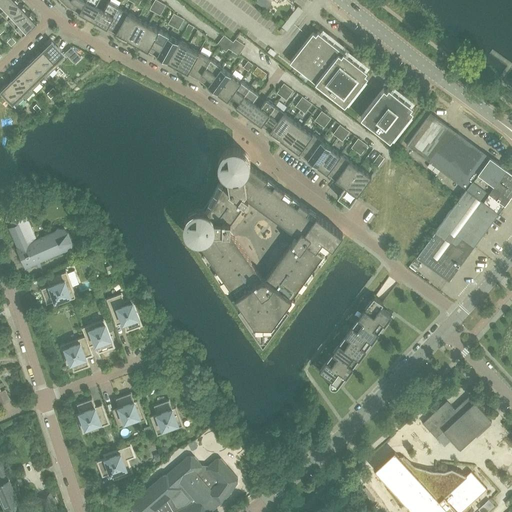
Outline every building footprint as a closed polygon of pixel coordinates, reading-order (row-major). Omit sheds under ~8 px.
[(0,0),(0,9),(1,10),(11,0),(0,0)] [(16,0),(11,0),(1,10),(8,18),(22,5),(16,0)] [(85,0),(69,0),(66,4),(79,11),(79,12),(85,0)] [(93,19),(100,7),(96,5),(98,0),(85,0),(79,12),(93,19)] [(100,7),(93,19),(107,27),(118,6),(109,0),(104,9),(100,7)] [(157,0),(154,0),(150,9),(155,12),(161,2),(157,0)] [(271,2),(268,0),(257,0),(259,1),(257,2),(266,9),(272,3),(271,2)] [(166,4),(161,2),(155,12),(160,15),(166,4)] [(22,5),(8,18),(15,26),(29,13),(22,5)] [(128,11),(118,6),(107,27),(116,32),(128,11)] [(128,11),(116,32),(127,38),(138,18),(128,12),(128,11)] [(29,13),(15,26),(23,34),(37,21),(29,13)] [(173,26),(179,16),(174,13),(168,23),(173,26)] [(178,29),(184,19),(179,16),(173,26),(178,29)] [(148,24),(138,18),(127,38),(137,44),(148,24)] [(188,36),(194,26),(188,23),(183,33),(188,36)] [(158,29),(148,24),(137,44),(148,49),(159,29),(159,28),(158,29)] [(169,34),(159,29),(148,49),(148,50),(148,49),(157,54),(157,55),(169,34)] [(290,61),(302,71),(299,74),(306,79),(308,76),(345,104),(368,75),(365,73),(367,70),(359,63),(361,60),(354,55),(352,58),(333,43),(336,40),(329,35),(326,38),(318,31),(316,34),(313,32),(290,61)] [(169,34),(157,55),(168,61),(179,40),(179,39),(178,40),(169,35),(169,34)] [(230,46),(233,42),(224,34),(220,39),(230,46)] [(12,36),(7,40),(12,45),(16,40),(12,36)] [(245,45),(235,38),(232,43),(242,50),(245,45)] [(226,51),(230,46),(220,39),(217,44),(226,51)] [(189,45),(179,40),(168,61),(177,66),(189,45)] [(53,42),(44,50),(55,62),(64,53),(53,42)] [(239,55),(242,50),(232,43),(229,49),(239,55)] [(189,45),(177,66),(188,72),(199,51),(198,51),(189,46),(189,45)] [(71,47),(65,52),(75,63),(81,57),(71,47)] [(55,62),(44,50),(37,57),(36,56),(35,57),(47,70),(56,62),(55,62)] [(211,57),(199,51),(188,72),(198,77),(211,57)] [(47,70),(35,57),(33,59),(34,59),(27,66),(38,78),(47,70)] [(222,65),(211,57),(198,77),(208,84),(208,85),(222,65)] [(253,64),(248,60),(241,70),(246,73),(253,64)] [(222,66),(222,65),(208,85),(218,92),(231,73),(222,66)] [(38,78),(27,66),(20,73),(19,72),(18,74),(30,86),(38,78)] [(262,70),(257,66),(250,76),(255,79),(262,70)] [(267,73),(262,70),(255,79),(260,83),(267,73)] [(240,80),(231,73),(218,92),(227,99),(241,80),(241,79),(240,80)] [(17,75),(10,82),(21,94),(30,86),(18,74),(17,75)] [(250,86),(241,80),(227,99),(228,99),(236,105),(250,86)] [(21,94),(10,82),(1,90),(12,102),(21,94)] [(288,86),(284,83),(277,92),(282,96),(288,86)] [(248,114),(257,103),(253,101),(259,93),(250,86),(236,105),(245,112),(248,114)] [(293,90),(288,86),(282,96),(286,99),(293,90)] [(384,87),(360,117),(390,140),(413,111),(410,108),(413,106),(404,99),(406,96),(399,91),(397,93),(389,87),(387,90),(384,87)] [(12,106),(14,104),(2,92),(0,95),(12,106)] [(307,100),(302,96),(295,106),(300,109),(307,100)] [(257,103),(248,114),(249,115),(261,124),(275,104),(266,98),(260,106),(257,104),(257,103)] [(312,103),(307,100),(300,109),(305,113),(312,103)] [(284,111),(275,104),(261,124),(269,130),(270,130),(284,111)] [(326,114),(322,110),(315,120),(319,123),(326,114)] [(284,111),(270,130),(279,137),(293,119),(284,112),(284,111)] [(430,112),(407,144),(466,188),(467,187),(490,156),(430,112)] [(331,117),(326,114),(319,123),(324,127),(331,117)] [(303,126),(293,119),(279,137),(289,144),(303,126)] [(345,128),(340,124),(333,134),(338,137),(345,128)] [(312,133),(303,126),(289,144),(299,151),(313,132),(312,133)] [(349,131),(345,128),(338,137),(342,141),(349,131)] [(322,139),(313,132),(299,151),(299,152),(307,157),(307,158),(322,139)] [(363,141),(358,138),(351,147),(356,151),(363,141)] [(322,139),(307,158),(317,165),(331,146),(321,140),(322,139)] [(368,145),(363,141),(356,151),(361,154),(368,145)] [(184,231),(186,235),(189,238),(192,240),(263,342),(343,233),(297,199),(272,180),(251,165),(251,163),(250,160),(249,156),(247,152),(244,150),(241,148),(237,147),(233,146),(229,147),(225,149),(222,151),(220,155),(218,158),(217,162),(218,166),(219,170),(221,174),(217,183),(213,192),(208,200),(203,208),(199,208),(195,209),(191,210),(188,213),(185,216),(184,220),(183,224),(183,228),(184,231)] [(340,153),(331,146),(317,165),(327,172),(341,153),(340,153)] [(350,159),(341,153),(327,172),(335,178),(350,159)] [(384,157),(379,153),(372,163),(377,167),(384,157)] [(511,171),(490,156),(467,187),(499,211),(511,193),(511,171)] [(350,159),(335,178),(345,185),(358,167),(349,160),(350,159)] [(359,166),(358,167),(345,185),(341,190),(342,199),(350,205),(371,175),(359,166)] [(461,194),(417,256),(449,279),(499,211),(467,187),(466,188),(461,194)] [(10,221),(12,226),(9,227),(18,247),(17,247),(26,267),(64,250),(67,250),(72,245),(72,240),(68,231),(64,228),(58,228),(55,230),(37,238),(26,213),(21,212),(10,221)] [(85,243),(98,240),(95,227),(82,230),(85,243)] [(85,257),(79,259),(81,266),(88,264),(85,257)] [(76,268),(69,270),(75,283),(82,280),(76,268)] [(76,297),(66,271),(52,277),(54,283),(42,288),(47,303),(62,298),(63,301),(76,297)] [(102,280),(97,282),(100,291),(105,289),(102,280)] [(142,325),(131,298),(124,300),(121,293),(107,298),(115,320),(122,318),(127,330),(142,325)] [(386,306),(375,299),(367,309),(387,323),(392,315),(384,309),(386,306)] [(387,323),(367,309),(361,318),(380,332),(387,323)] [(82,327),(85,335),(86,335),(88,342),(88,341),(94,339),(99,352),(114,346),(108,331),(115,329),(110,318),(104,320),(104,319),(82,327)] [(380,332),(361,318),(355,326),(374,340),(380,332)] [(374,340),(355,326),(348,335),(368,349),(374,340)] [(86,335),(85,335),(60,345),(65,357),(69,356),(74,370),(89,365),(85,352),(91,350),(88,341),(88,342),(86,335)] [(368,349),(348,335),(342,344),(362,358),(368,349)] [(362,358),(342,344),(336,352),(356,366),(362,358)] [(356,366),(336,352),(330,361),(349,376),(356,366)] [(349,376),(330,361),(323,370),(335,379),(333,381),(332,383),(333,386),(334,388),(337,389),(339,388),(341,387),(347,379),(349,376)] [(0,404),(10,400),(5,389),(1,391),(0,389),(0,404)] [(145,418),(140,405),(136,406),(131,392),(116,398),(121,410),(114,413),(119,427),(145,418)] [(460,448),(492,419),(470,395),(455,408),(447,400),(423,422),(436,437),(444,430),(460,448)] [(79,419),(84,432),(109,422),(104,408),(97,410),(92,398),(77,403),(83,418),(79,419)] [(175,414),(169,399),(154,405),(159,417),(152,420),(157,434),(183,425),(178,412),(175,414)] [(131,431),(125,434),(127,439),(134,436),(131,431)] [(195,440),(188,444),(191,448),(193,449),(197,447),(197,444),(195,440)] [(97,461),(103,476),(115,471),(118,478),(133,472),(130,465),(126,466),(123,460),(135,455),(131,444),(110,452),(112,455),(97,461)] [(163,454),(169,451),(167,445),(160,447),(163,454)] [(394,451),(374,469),(413,511),(460,511),(487,488),(471,470),(466,475),(452,468),(444,471),(431,470),(414,466),(403,456),(399,456),(394,451)] [(238,482),(238,477),(222,457),(217,457),(208,464),(202,464),(195,455),(188,455),(166,473),(161,475),(132,500),(129,506),(133,510),(130,511),(127,511),(125,511),(124,511),(209,511),(211,510),(218,504),(225,500),(238,482)] [(15,490),(19,488),(16,482),(12,484),(1,461),(0,461),(0,493),(6,507),(19,501),(15,490)] [(42,511),(56,504),(50,492),(36,498),(42,511)] [(120,509),(123,504),(118,498),(112,500),(111,503),(116,509),(120,509)] [(494,505),(488,499),(485,502),(490,508),(494,505)]
